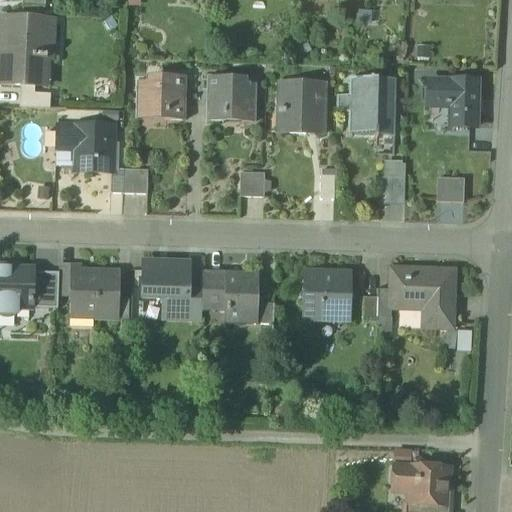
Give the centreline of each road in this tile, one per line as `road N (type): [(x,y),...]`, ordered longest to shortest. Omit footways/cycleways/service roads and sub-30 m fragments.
road 1 (residential): [(0,232),(507,250)]
road 2 (residential): [(0,424),(69,433),(490,441)]
road 3 (residential): [(490,441),(507,250)]
